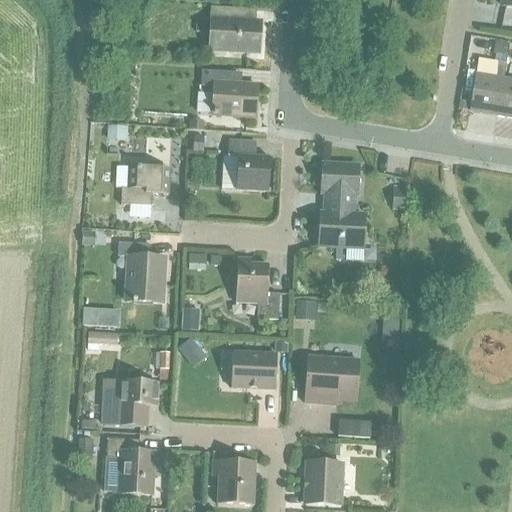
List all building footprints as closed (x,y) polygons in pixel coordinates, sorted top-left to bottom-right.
[(511,0),(503,0),(501,8),(511,10),(511,0)] [(224,54),(259,56),(261,24),(248,23),(249,11),(209,9),(208,25),(211,25),(210,38),(225,39),(224,54)] [(468,113),(493,117),(499,79),(503,80),(506,65),(498,63),(495,79),(474,75),(468,113)] [(200,116),(212,117),(255,119),(256,87),(234,86),(235,75),(202,74),(200,116)] [(493,117),(511,120),(511,81),(503,80),(499,79),(493,117)] [(112,140),(130,142),(131,127),(113,126),(112,140)] [(220,192),(235,193),(268,194),(269,159),(255,159),(255,145),(226,144),(226,159),(221,159),(220,192)] [(320,215),(319,241),(318,248),(364,250),(365,218),(353,217),(354,196),(358,196),(359,168),(322,166),(321,195),(326,195),(325,216),(320,215)] [(168,197),(169,170),(129,169),(128,190),(121,190),(120,208),(152,209),(152,197),(168,197)] [(126,304),(163,306),(164,289),(159,289),(160,260),(149,260),(150,248),(117,246),(117,259),(128,260),(126,304)] [(194,268),(209,268),(209,254),(193,255),(194,268)] [(256,322),(278,323),(279,298),(266,297),(268,268),(245,267),(245,262),(237,262),(235,305),(257,306),(256,322)] [(301,317),(319,320),(322,299),(305,296),(301,317)] [(88,325),(122,327),(123,307),(89,305),(88,325)] [(387,320),(387,336),(403,336),(403,320),(387,320)] [(123,349),(123,330),(92,329),(91,348),(123,349)] [(174,350),(160,349),(159,376),(173,377),(174,350)] [(231,390),(275,392),(277,357),(232,355),(231,390)] [(357,403),(360,363),(307,360),(304,404),(338,407),(338,402),(357,403)] [(142,427),(143,407),(155,408),(157,385),(107,381),(104,425),(142,427)] [(370,440),(371,424),(339,422),(338,438),(370,440)] [(117,494),(152,496),(155,453),(139,452),(140,441),(108,439),(107,459),(120,460),(117,494)] [(216,506),(252,507),(254,464),(211,462),(211,477),(218,477),(216,506)] [(306,507),(339,509),(341,465),(308,463),(306,507)]
